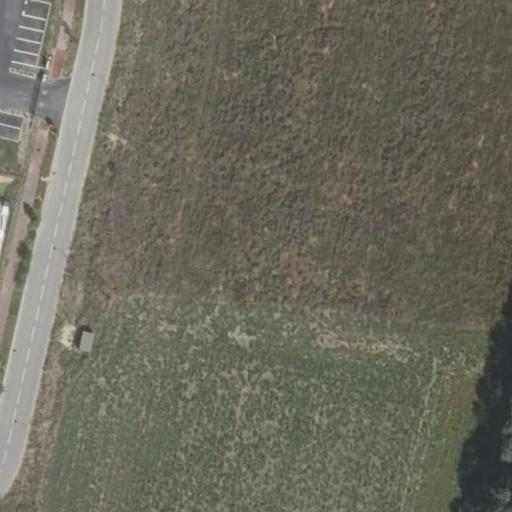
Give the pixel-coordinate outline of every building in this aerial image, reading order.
[(25,0),(23,15),(47,20),(51,3),(35,0),(25,0)] [(20,26),(45,32),(47,20),(23,15),(20,26)] [(17,38),(42,44),(45,32),(20,26),(17,38)] [(15,50),(39,56),(42,44),(17,38),(15,50)] [(12,62),(37,68),(39,56),(15,50),(12,62)] [(0,112),(0,124),(22,129),(25,117),(0,112)] [(0,136),(20,141),(22,129),(0,124),(0,136)] [(94,333),(83,331),(79,349),(91,351),(94,333)]
